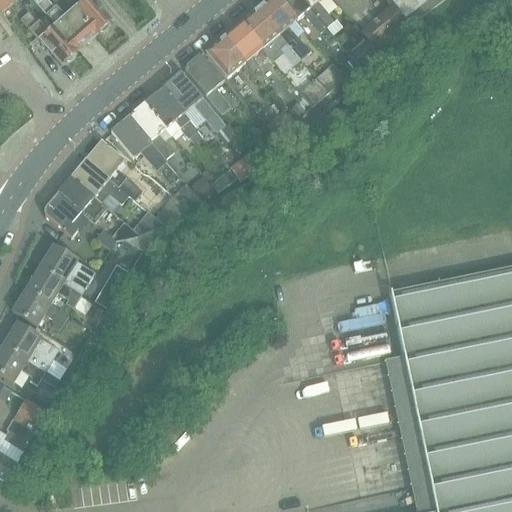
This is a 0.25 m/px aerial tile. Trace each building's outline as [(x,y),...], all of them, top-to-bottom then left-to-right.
[(0,0),(0,13),(2,15),(14,5),(9,0),(0,0)] [(55,26),(61,33),(78,52),(86,45),(89,45),(93,41),(93,39),(95,37),(73,11),(65,18),(56,7),(54,9),(45,0),(33,0),(33,1),(55,26)] [(77,0),(81,4),(73,11),(95,37),(96,37),(100,33),(103,33),(107,29),(108,27),(112,23),(102,11),(103,10),(94,0),(77,0)] [(258,11),(258,12),(296,55),(301,62),(300,62),(301,63),(310,55),(298,40),(305,33),(296,22),(277,0),(272,0),(262,9),(262,10),(259,13),(258,11)] [(277,0),(296,22),(304,16),(320,36),(327,29),(302,0),(277,0)] [(302,0),(327,29),(335,23),(318,4),(322,0),(302,0)] [(388,0),(394,7),(405,22),(434,0),(388,0)] [(405,22),(394,7),(361,35),(366,42),(367,41),(376,51),(407,25),(405,22)] [(296,55),(258,12),(257,13),(258,14),(255,16),(254,15),(241,26),(262,51),(263,51),(274,64),(283,56),(293,68),(300,62),(301,62),(296,55)] [(79,52),(78,52),(61,33),(55,26),(48,33),(39,23),(37,25),(28,15),(20,22),(51,56),(52,55),(62,67),(67,63),(70,63),(74,59),(74,56),(79,52)] [(262,51),(241,26),(229,36),(230,37),(226,41),(225,40),(224,41),(252,74),(259,69),(252,60),(262,51)] [(258,81),(252,74),(224,41),(222,42),(223,43),(219,47),(218,46),(206,56),(227,81),(242,69),(255,84),(258,81)] [(367,41),(366,42),(350,56),(351,57),(350,58),(365,76),(369,73),(366,70),(380,57),(376,51),(367,41)] [(203,58),(184,74),(222,118),(231,110),(215,91),(224,84),(203,58)] [(343,73),(353,84),(363,76),(354,64),(343,73)] [(333,66),(317,81),(329,95),(345,81),(333,66)] [(194,92),(181,76),(163,92),(186,120),(196,132),(206,124),(216,136),(225,128),(194,92)] [(329,95),(317,81),(299,96),(312,110),(329,95)] [(162,92),(144,107),(172,140),(185,156),(203,141),(196,132),(186,120),(163,92),(162,92)] [(172,140),(144,107),(127,122),(164,165),(174,156),(165,145),(172,140)] [(283,113),(267,128),(278,140),(294,125),(287,115),(286,116),(283,113)] [(164,165),(127,122),(111,135),(133,162),(143,154),(157,171),(164,165)] [(254,155),(263,166),(280,153),(270,141),(254,155)] [(101,144),(85,163),(128,198),(135,204),(143,195),(117,173),(124,164),(101,144)] [(85,163),(71,180),(102,206),(110,196),(121,206),(128,198),(85,163)] [(217,186),(223,194),(237,182),(231,175),(217,186)] [(58,196),(57,197),(89,223),(94,227),(108,211),(102,206),(71,180),(58,196)] [(204,208),(186,187),(172,200),(190,215),(204,208)] [(89,223),(57,197),(56,198),(57,198),(48,208),(46,210),(47,210),(44,213),(45,220),(72,241),(78,234),(79,235),(89,223)] [(190,215),(172,200),(155,220),(165,229),(190,215)] [(124,225),(111,240),(123,242),(131,241),(140,239),(133,233),(124,225)] [(144,226),(133,233),(140,239),(151,233),(144,226)] [(156,231),(151,233),(140,239),(131,241),(123,242),(124,243),(143,254),(156,231)] [(111,240),(103,233),(96,242),(113,255),(117,257),(124,243),(123,242),(111,240)] [(53,249),(39,272),(63,287),(64,286),(82,297),(95,276),(53,249)] [(511,511),(511,271),(393,296),(436,511),(511,511)] [(39,272),(25,293),(50,308),(50,307),(57,296),(68,303),(66,306),(73,311),(82,297),(64,286),(63,287),(39,272)] [(102,292),(95,304),(108,312),(115,300),(102,292)] [(25,293),(12,315),(36,330),(44,318),(55,324),(52,328),(60,332),(68,318),(50,307),(50,308),(25,293)] [(82,299),(76,309),(85,314),(91,304),(82,299)] [(16,327),(2,349),(27,365),(28,364),(46,375),(51,367),(59,353),(16,327)] [(2,349),(0,353),(0,377),(14,386),(21,374),(33,380),(30,384),(37,388),(46,375),(28,364),(27,365),(2,349)] [(46,375),(42,382),(55,389),(59,383),(46,375)] [(6,438),(3,442),(25,455),(30,446),(36,435),(48,415),(26,402),(26,403),(14,422),(7,433),(8,433),(6,438)] [(0,481),(6,485),(17,467),(25,455),(3,442),(6,438),(0,434),(0,481)] [(44,486),(45,493),(55,492),(54,485),(44,486)]
